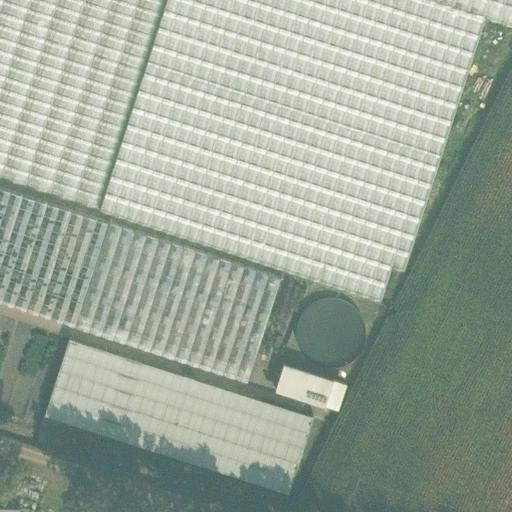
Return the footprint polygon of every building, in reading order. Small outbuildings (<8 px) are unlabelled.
[(511,0),(0,0),(0,173),(381,296),(392,262),(404,266),(485,13),(511,21),(511,0)] [(0,301),(75,326),(246,380),(281,274),(108,222),(0,187),(0,301)] [(368,332),(368,331),(368,325),(365,318),(362,311),(358,306),(352,301),(347,298),(340,295),(333,295),(325,295),(318,297),(311,300),(307,304),(302,309),(299,314),(297,319),(295,327),(295,336),(297,343),(300,350),(303,355),(308,360),(315,364),(321,367),(329,368),(336,368),(344,366),(351,363),(356,359),(362,352),(365,346),(367,339),(368,332)] [(69,337),(44,414),(288,491),(313,415),(69,337)] [(283,361),(275,389),(339,409),(347,381),(283,361)] [(0,511),(19,511),(20,504),(0,503),(0,511)]
